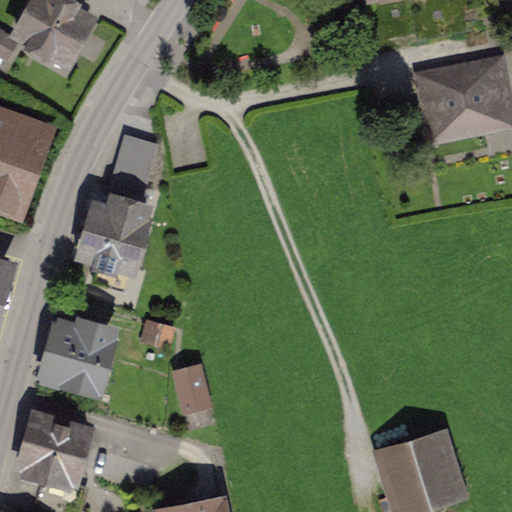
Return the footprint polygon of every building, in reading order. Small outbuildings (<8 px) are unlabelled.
[(54,0),(37,0),(18,35),(63,61),(88,19),(54,0)] [(374,0),(382,37),(418,30),(420,37),(466,27),(465,20),(485,16),(483,4),(497,2),(496,0),(374,0)] [(14,42),(0,33),(0,54),(5,57),(14,42)] [(499,63),(422,78),(433,138),(488,128),(479,84),(502,80),(499,63)] [(0,118),(0,202),(16,208),(43,133),(0,118)] [(157,146),(130,138),(115,188),(142,196),(157,146)] [(90,198),(72,258),(82,261),(84,254),(102,259),(99,268),(97,268),(93,282),(124,291),(144,224),(143,223),(146,214),(148,209),(143,207),(92,192),(90,198)] [(172,331),(148,324),(143,339),(168,346),(172,331)] [(60,331),(48,374),(94,387),(106,345),(113,348),(116,337),(83,327),(82,330),(71,327),(69,334),(60,331)] [(180,383),(187,410),(208,405),(198,369),(180,373),(182,382),(180,383)] [(37,413),(11,505),(34,511),(71,511),(79,486),(72,484),(88,428),(37,413)] [(440,432),(381,450),(401,511),(459,493),(440,432)]
